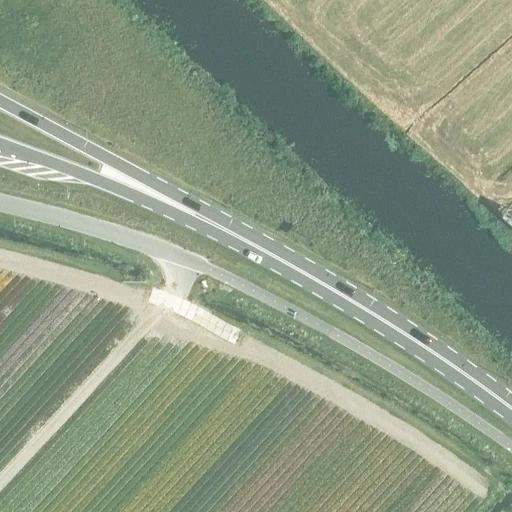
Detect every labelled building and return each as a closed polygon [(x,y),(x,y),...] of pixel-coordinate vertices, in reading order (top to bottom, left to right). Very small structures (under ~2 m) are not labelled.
[(487,4),(478,12),(484,18),(493,9),(487,4)] [(493,9),(484,18),(490,23),(499,14),(493,9)] [(511,26),(508,23),(500,32),(506,37),(511,30),(511,26)] [(455,27),(429,56),(439,66),(438,67),(439,67),(466,38),(455,27)] [(466,38),(439,67),(450,77),(477,47),(466,38)] [(477,47),(450,77),(451,77),(461,86),(487,57),(477,47)] [(487,57),(461,86),(472,96),(498,67),(487,57)] [(498,67),(472,96),(482,105),(509,77),(498,67)] [(511,79),(509,77),(482,105),(493,115),(511,94),(511,79)] [(511,94),(493,115),(504,125),(511,116),(511,94)]
